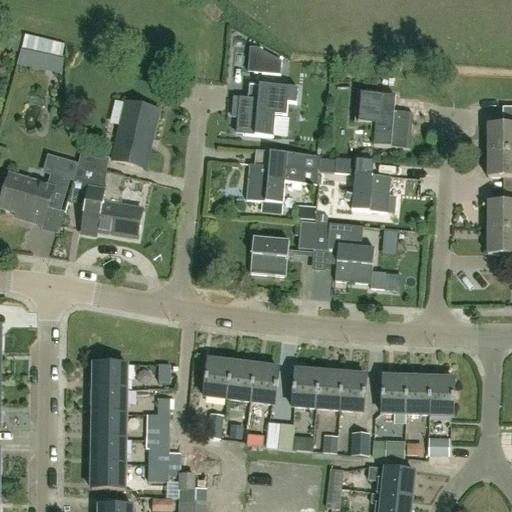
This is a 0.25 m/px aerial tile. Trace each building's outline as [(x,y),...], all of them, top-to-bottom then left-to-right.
[(62,59),(64,46),(25,36),(21,52),(17,67),(61,75),(64,59),(62,59)] [(282,63),(257,50),(250,49),(248,74),(281,77),(282,63)] [(273,140),(275,117),(286,118),(287,105),(296,106),(298,91),(258,87),(257,102),(240,101),(237,137),(273,140)] [(410,152),(413,116),(393,114),(394,100),(357,96),(355,125),(376,127),(374,149),(410,152)] [(146,170),(159,113),(126,105),(113,162),(146,170)] [(511,127),(488,127),(488,153),(511,153),(511,127)] [(511,153),(488,153),(488,180),(511,180),(511,153)] [(81,154),(78,166),(78,168),(79,168),(106,174),(109,161),(81,154)] [(318,160),(307,159),(279,156),(278,170),(250,167),(247,204),(283,207),(285,184),(315,187),(318,160)] [(9,178),(0,209),(26,217),(25,220),(44,226),(49,209),(60,213),(69,182),(73,183),(78,168),(78,166),(57,159),(48,189),(9,178)] [(336,161),(335,176),(355,178),(352,213),(388,216),(388,215),(394,216),(395,198),(390,198),(392,180),(373,179),(374,164),(364,164),(336,161)] [(75,181),(68,201),(83,203),(85,206),(81,232),(82,232),(85,236),(94,237),(97,234),(109,236),(138,241),(142,211),(120,208),(122,195),(116,194),(103,192),(106,174),(79,168),(75,181)] [(511,204),(488,204),(488,231),(511,230),(511,204)] [(301,225),(299,252),(314,253),(316,226),(301,225)] [(316,226),(314,253),(328,255),(337,256),(337,257),(337,261),(335,283),(371,286),(371,290),(384,291),(385,275),(372,274),(374,250),(361,249),(355,248),(357,229),(330,227),(316,226)] [(511,230),(488,231),(488,257),(511,257),(511,230)] [(286,279),(289,252),(289,244),(253,241),(250,276),(286,279)] [(23,341),(5,342),(5,362),(24,362),(23,341)] [(208,363),(204,399),(228,401),(232,366),(208,363)] [(94,366),(94,392),(127,392),(128,367),(94,366)] [(232,366),(228,401),(243,403),(251,404),(255,369),(232,366)] [(170,384),(171,367),(159,367),(158,384),(170,384)] [(255,369),(251,404),(275,407),(279,371),(255,369)] [(294,409),(316,411),(319,375),(294,374),(292,409),(294,409)] [(342,377),(319,375),(316,411),(339,412),(342,377)] [(366,379),(342,377),(339,412),(363,414),(366,379)] [(406,426),(406,416),(407,381),(383,380),(382,415),(394,416),(394,426),(406,426)] [(430,382),(407,381),(406,416),(429,417),(430,382)] [(454,382),(430,382),(429,417),(453,418),(454,382)] [(94,392),(93,416),(127,417),(127,392),(94,392)] [(158,401),(157,418),(170,418),(170,401),(158,401)] [(93,416),(93,441),(126,442),(127,417),(93,416)] [(221,442),(223,423),(224,418),(210,416),(207,440),(221,442)] [(169,443),(170,418),(157,418),(157,428),(147,428),(146,442),(169,443)] [(277,449),(280,428),(273,427),(268,427),(265,448),(277,449)] [(291,453),(294,428),(293,428),(282,427),(279,451),(291,453)] [(378,428),(378,454),(393,454),(394,428),(378,428)] [(352,436),(351,459),(369,459),(370,436),(352,436)] [(260,448),(261,439),(247,437),(246,446),(260,448)] [(324,438),(323,455),(336,456),(338,439),(324,438)] [(93,441),(92,466),(126,467),(126,442),(93,441)] [(428,459),(449,459),(449,446),(449,441),(428,441),(428,459)] [(169,468),(169,443),(146,442),(146,451),(149,452),(148,467),(169,468)] [(125,492),(126,467),(92,466),(92,491),(125,492)] [(168,477),(169,468),(148,467),(148,484),(167,485),(167,488),(173,488),(173,477),(168,477)] [(379,482),(377,496),(411,499),(414,473),(370,469),(368,481),(379,482)] [(330,471),(328,490),(341,492),(344,473),(330,471)] [(192,491),(193,478),(178,478),(178,491),(192,491)] [(336,511),(338,511),(341,492),(328,490),(325,511),(330,511),(336,511)] [(179,491),(179,503),(204,503),(205,491),(192,491),(179,491)] [(376,506),(375,511),(409,511),(411,499),(377,496),(377,497),(372,496),(371,506),(376,506)] [(178,511),(204,511),(204,503),(179,503),(178,511)]
